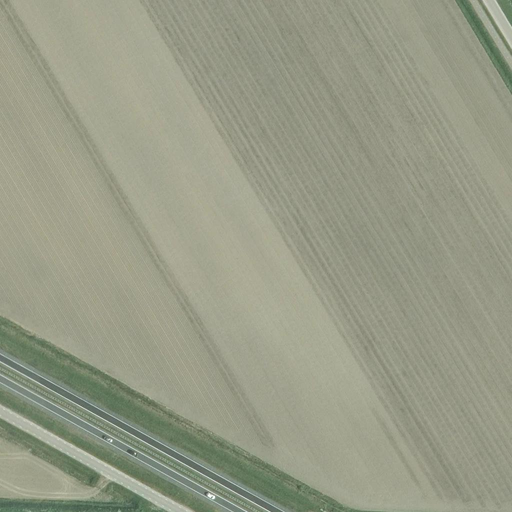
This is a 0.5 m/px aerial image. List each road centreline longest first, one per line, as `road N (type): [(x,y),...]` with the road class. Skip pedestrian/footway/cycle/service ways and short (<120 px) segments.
road 1 (trunk): [(277,511),(0,357)]
road 2 (trunk): [(0,381),(232,511)]
road 3 (unclassified): [(0,411),(180,511)]
